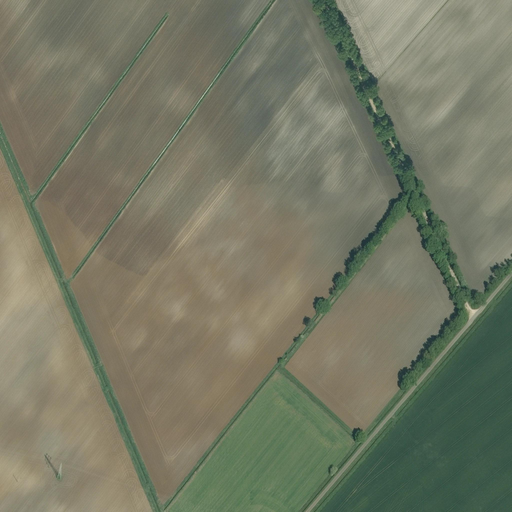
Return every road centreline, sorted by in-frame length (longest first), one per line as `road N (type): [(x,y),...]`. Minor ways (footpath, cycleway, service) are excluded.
road 1 (track): [(474,316),(322,0)]
road 2 (unclassified): [(308,511),(511,272)]
